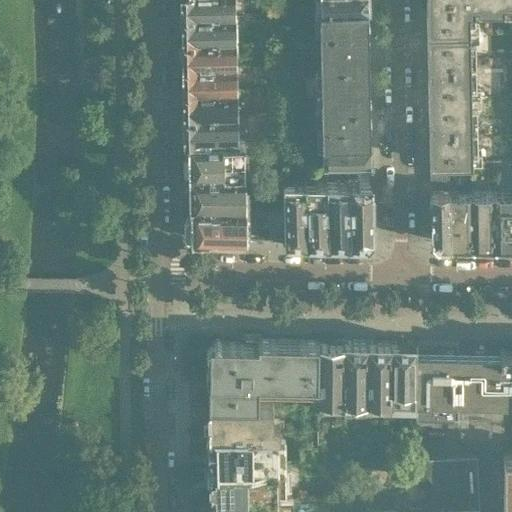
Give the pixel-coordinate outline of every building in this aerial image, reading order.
[(234,0),(179,0),(180,16),(235,15),(234,0)] [(425,0),(426,31),(474,30),(474,8),(503,8),(503,2),(511,2),(511,0),(425,0)] [(367,6),(318,7),(321,140),(369,140),(367,6)] [(235,15),(180,16),(181,41),(235,40),(235,15)] [(474,30),(426,31),(428,96),(470,95),(470,86),(476,85),(474,30)] [(235,40),(181,41),(181,65),(236,64),(236,65),(244,64),(244,56),(236,56),(235,40)] [(303,46),(279,47),(280,60),(303,59),(303,46)] [(303,63),(278,64),(279,77),(303,76),(303,63)] [(236,64),(181,65),(182,91),(236,90),(236,65),(236,64)] [(236,90),(182,91),(182,116),(237,114),(236,90)] [(477,145),(476,104),(470,104),(470,95),(428,96),(429,162),(481,160),(480,145),(477,145)] [(237,114),(182,116),(183,140),(187,140),(237,139),(237,114)] [(243,139),(237,139),(187,140),(187,152),(186,154),(185,156),(184,157),(184,159),(183,161),(183,164),(184,166),(184,167),(184,168),(185,170),(187,172),(187,173),(244,172),(243,139)] [(369,140),(321,140),(321,150),(325,150),(325,161),(370,160),(369,140)] [(449,241),(449,190),(448,170),(429,169),(431,235),(437,241),(449,241)] [(244,172),(187,173),(188,184),(184,190),(184,198),(188,204),(189,204),(244,204),(244,172)] [(282,182),(282,204),(283,238),(305,239),(304,183),(304,179),(293,178),(292,182),(282,182)] [(314,183),(304,183),(305,239),(326,239),(325,183),(325,179),(314,179),(314,183)] [(335,183),(325,183),(326,239),(348,240),(346,179),(335,179),(335,183)] [(370,180),(346,179),(348,240),(366,240),(371,234),(370,180)] [(471,190),(449,190),(449,241),(472,242),(471,190)] [(494,190),(471,190),(472,242),(495,242),(494,190)] [(511,190),(494,190),(495,242),(511,242),(511,190)] [(245,237),(244,204),(189,204),(190,215),(188,216),(186,217),(185,218),(185,219),(185,220),(184,221),(185,231),(185,232),(185,234),(186,235),(188,236),(189,236),(245,237)] [(269,204),(268,238),(283,238),(282,204),(269,204)] [(296,308),(311,309),(311,299),(296,299),(296,308)] [(213,340),(209,340),(209,343),(205,347),(209,351),(208,401),(257,401),(258,379),(317,380),(318,338),(257,337),(257,340),(220,340),(217,336),(213,340)] [(343,339),(318,338),(317,380),(317,400),(328,400),(328,396),(342,396),(343,339)] [(366,339),(343,339),(342,396),(342,402),(351,402),(351,396),(366,396),(366,339)] [(390,340),(366,339),(366,396),(366,402),(376,402),(376,397),(390,397),(390,340)] [(390,340),(390,397),(390,402),(399,403),(399,397),(413,398),(414,340),(390,340)] [(415,340),(414,340),(413,398),(414,416),(456,417),(456,401),(511,401),(511,350),(503,350),(503,348),(499,348),(499,351),(457,351),(457,341),(415,340)] [(257,401),(208,401),(208,419),(208,430),(208,431),(271,430),(279,430),(279,419),(269,419),(268,401),(257,401)] [(271,430),(208,431),(209,467),(271,466),(271,430)] [(501,511),(511,511),(511,452),(502,453),(502,457),(502,463),(502,492),(501,511)] [(419,457),(425,457),(418,470),(421,471),(422,472),(424,473),(426,475),(427,476),(429,479),(431,481),(431,483),(432,485),(432,486),(432,488),(432,489),(432,491),(431,493),(431,495),(430,496),(429,498),(427,500),(426,501),(424,502),(422,503),(420,504),(418,505),(416,505),(414,505),(412,505),(410,504),(408,504),(407,503),(405,502),(403,501),(402,499),(396,510),(371,511),(366,507),(362,511),(359,511),(358,511),(478,511),(479,510),(476,453),(419,456),(419,457)] [(271,466),(209,467),(209,469),(206,472),(207,481),(210,484),(210,499),(278,498),(278,487),(284,487),(283,466),(271,466)] [(282,511),(283,498),(278,498),(210,499),(210,511),(282,511)]
